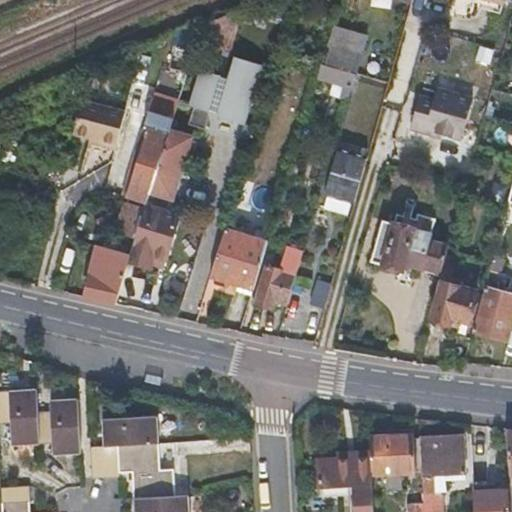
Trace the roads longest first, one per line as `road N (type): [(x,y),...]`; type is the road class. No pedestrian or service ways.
road 1 (unknown): [(324,375),(412,16)]
road 2 (secondary): [(270,367),(0,302)]
road 3 (secondary): [(511,401),(270,367)]
road 4 (residential): [(270,367),(277,511)]
